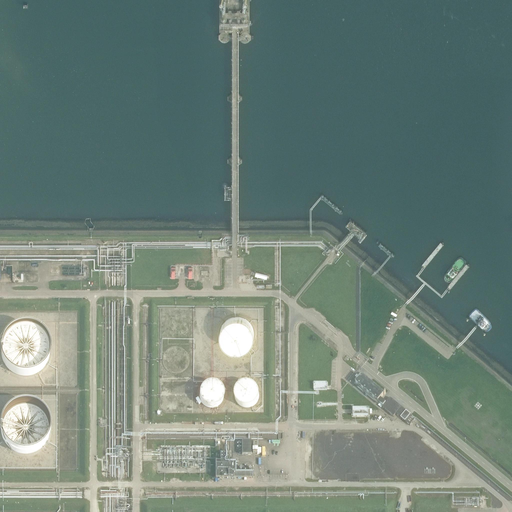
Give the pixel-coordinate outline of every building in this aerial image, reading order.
[(12,265),(0,264),(0,282),(12,283),(12,265)] [(86,265),(61,264),(60,279),(86,279),(86,265)] [(234,351),(240,351),(246,349),(251,345),(254,340),(255,334),(254,328),(251,323),(247,319),(242,316),(236,316),(231,317),(226,320),(222,324),(220,329),(219,335),(221,340),(223,345),(228,349),(234,351)] [(45,369),(50,362),(53,353),(52,345),(49,337),(43,330),(36,326),(27,325),(19,326),(12,330),(6,336),(3,343),(2,351),(3,359),(7,366),(13,372),(21,375),(30,376),(38,373),(45,369)] [(415,419),(401,407),(390,398),(386,403),(380,399),(384,395),(386,393),(385,393),(363,374),(360,378),(354,384),(376,403),(377,402),(383,406),(382,407),(382,408),(382,407),(385,410),(384,410),(385,410),(387,412),(388,412),(390,414),(390,415),(390,414),(393,416),(393,417),(395,414),(398,416),(410,426),(415,419)] [(225,399),(225,395),(224,393),(224,391),(223,389),(221,387),(219,386),(217,385),(215,384),(213,384),(211,383),(209,384),(207,384),(205,385),(203,387),(202,388),(200,390),(199,394),(199,397),(199,400),(201,404),(203,406),(206,408),(209,409),(213,409),(216,409),(219,407),(222,405),(224,402),(225,399)] [(261,397),(260,395),(260,392),(259,390),(258,388),(256,387),(255,385),(253,384),(250,384),(248,383),(246,384),(244,384),(242,385),(240,386),(238,388),(237,389),(236,391),(235,394),(235,396),(235,399),(236,402),(237,404),(239,406),(242,408),(244,409),(247,409),(250,409),(253,408),(255,407),(257,405),(259,403),(260,400),(261,397)] [(45,446),(51,439),(53,431),(53,422),(49,414),(44,408),(36,404),(28,402),(19,403),(12,407),(6,413),(3,421),(2,429),(4,437),(8,444),(14,449),(21,453),(30,453),(38,451),(45,446)] [(242,455),(251,455),(251,441),(242,441),(242,455)] [(212,442),(144,443),(144,481),(213,480),(212,442)] [(257,449),(257,443),(253,442),(253,452),(257,453),(257,454),(261,454),(261,449),(257,449)] [(216,478),(228,478),(253,478),(253,471),(237,471),(237,461),(229,461),(229,452),(220,452),(220,460),(216,460),(216,478)] [(131,511),(131,501),(97,501),(97,511),(131,511)]
